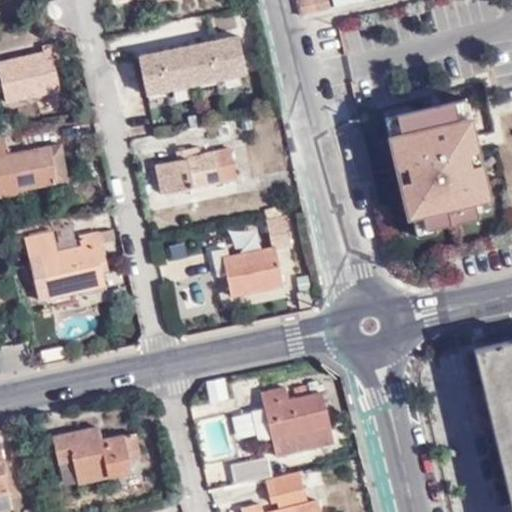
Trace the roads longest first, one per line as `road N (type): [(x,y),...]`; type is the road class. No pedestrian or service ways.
road 1 (residential): [(83,0),(161,365)]
road 2 (residential): [(367,325),(277,0)]
road 3 (secondary): [(161,365),(367,325)]
road 4 (residential): [(410,511),(367,325)]
road 5 (secondary): [(0,398),(161,365)]
road 6 (residential): [(161,365),(202,511)]
road 7 (secondary): [(511,293),(367,325)]
